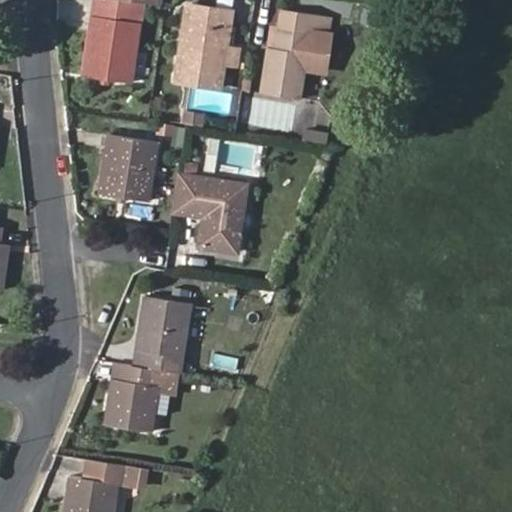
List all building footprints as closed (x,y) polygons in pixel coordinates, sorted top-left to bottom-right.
[(121,0),(91,0),(90,14),(80,74),(128,81),(137,22),(140,3),(121,0)] [(187,4),(181,42),(190,44),(195,14),(212,17),(214,8),(187,4)] [(190,44),(181,42),(174,80),(221,88),(233,11),(214,8),(212,17),(195,14),(190,44)] [(278,25),(276,38),(275,47),(267,46),(260,93),(301,99),(310,29),(324,31),(326,15),(281,8),(278,25)] [(275,47),(276,38),(269,37),(267,46),(275,47)] [(101,194),(147,201),(157,141),(110,134),(101,194)] [(179,174),(174,211),(204,216),(201,244),(235,250),(244,185),(179,174)] [(0,290),(2,291),(8,252),(0,251),(1,244),(3,227),(0,226),(0,290)] [(154,257),(154,235),(112,234),(112,257),(154,257)] [(0,251),(8,252),(9,244),(1,244),(0,251)] [(162,369),(181,372),(191,302),(145,295),(138,340),(144,341),(143,352),(136,350),(134,365),(162,369)] [(177,394),(181,372),(162,369),(134,365),(122,363),(119,379),(118,387),(111,386),(105,425),(152,432),(155,412),(159,391),(171,393),(177,394)] [(118,387),(119,379),(113,378),(111,386),(118,387)] [(168,414),(171,393),(159,391),(155,412),(168,414)] [(122,483),(125,462),(86,456),(83,477),(70,475),(65,511),(112,511),(117,483),(122,483)]
